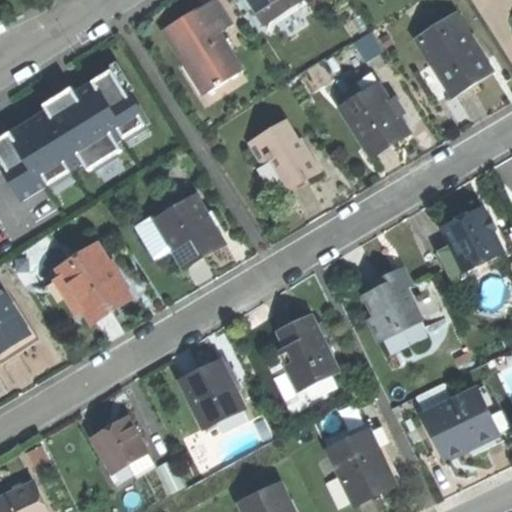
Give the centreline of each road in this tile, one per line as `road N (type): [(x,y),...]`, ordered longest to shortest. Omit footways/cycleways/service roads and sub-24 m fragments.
road 1 (residential): [(0,434),(511,128)]
road 2 (residential): [(0,62),(108,0)]
